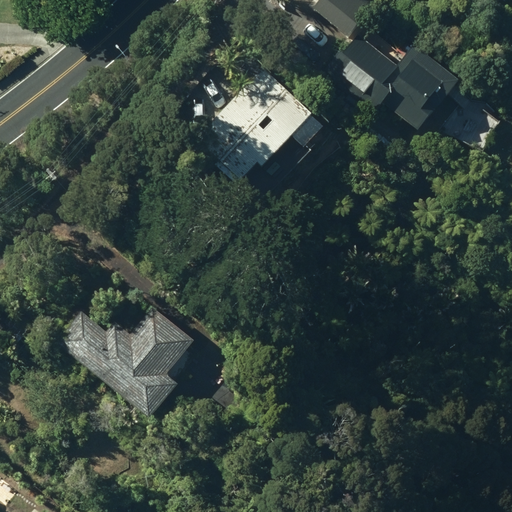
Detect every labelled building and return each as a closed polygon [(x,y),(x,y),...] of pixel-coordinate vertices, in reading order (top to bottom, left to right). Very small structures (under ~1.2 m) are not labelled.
[(323,0),(310,16),(344,44),(370,13),(354,0),(323,0)] [(381,108),(415,137),(454,93),(410,55),(394,72),(356,41),(338,62),(335,60),(320,79),(370,121),(381,108)] [(197,140),(244,187),(309,122),(260,75),(197,140)] [(508,124),(470,100),(447,138),(485,161),(508,124)] [(0,314),(0,342),(17,359),(37,339),(7,308),(0,314)] [(51,349),(143,429),(173,395),(161,385),(190,352),(149,317),(127,343),(111,329),(102,338),(79,318),(51,349)]
